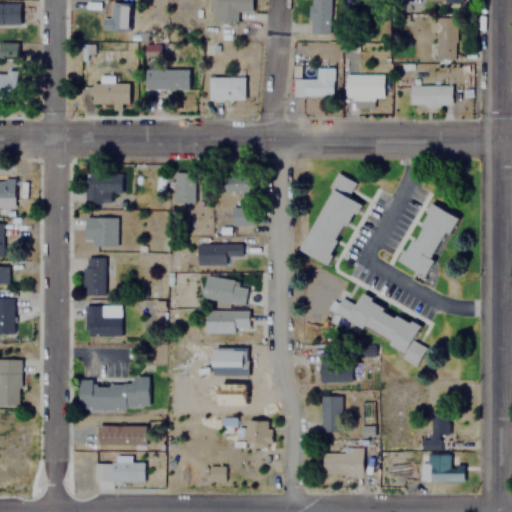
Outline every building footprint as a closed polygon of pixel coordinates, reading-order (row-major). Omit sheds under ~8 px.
[(235,21),(236,11),(250,11),(250,0),(209,0),(209,20),(235,21)] [(328,33),(328,0),(309,0),(309,33),(328,33)] [(18,2),(0,2),(0,25),(18,25),(18,2)] [(127,29),(127,4),(109,4),(109,17),(102,17),(102,29),(127,29)] [(454,17),(432,17),(432,59),(454,59),(454,17)] [(15,41),(0,41),(0,59),(15,59),(15,41)] [(145,56),(162,55),(161,44),(145,44),(145,56)] [(331,67),(314,67),(314,78),(292,78),(292,96),(331,96),(331,67)] [(186,88),(186,68),(146,68),(146,88),(186,88)] [(0,91),(15,91),(16,71),(0,71),(0,91)] [(382,73),(344,73),(344,100),(382,100),(382,73)] [(243,100),(243,76),(207,76),(207,100),(243,100)] [(127,104),(127,82),(99,82),(99,83),(91,83),(91,104),(127,104)] [(408,84),(408,105),(450,105),(450,84),(408,84)] [(193,171),(171,171),(171,202),(193,202),(193,171)] [(332,189),(298,249),(326,265),(361,204),(347,196),(355,182),(336,172),(328,186),(332,189)] [(100,204),(100,193),(119,193),(119,173),(83,173),(83,204),(100,204)] [(0,210),(13,210),(13,177),(0,177),(0,210)] [(220,177),(220,194),(251,194),(251,177),(220,177)] [(399,263),(426,276),(454,215),(428,203),(399,263)] [(231,226),(253,226),(253,206),(231,206),(231,226)] [(115,216),(83,216),(83,246),(115,246),(115,216)] [(196,264),(225,264),(225,256),(240,256),(240,243),(196,243),(196,264)] [(103,257),(81,257),(81,294),(103,294),(103,257)] [(243,304),(246,281),(204,276),(201,298),(243,304)] [(419,326),(359,295),(354,305),(340,297),(332,313),(349,321),(345,329),(357,335),(360,327),(404,350),(399,358),(414,366),(424,347),(411,340),(419,326)] [(0,297),(0,335),(12,335),(12,297),(0,297)] [(82,336),(119,336),(119,316),(108,316),(108,303),(82,303),(82,336)] [(205,332),(247,332),(247,310),(205,310),(205,332)] [(349,381),(349,347),(318,347),(318,382),(349,381)] [(0,358),(0,405),(18,405),(18,358),(0,358)] [(77,381),(77,408),(146,409),(147,381),(77,381)] [(339,395),(319,395),(319,431),(339,431),(339,395)] [(423,448),(438,448),(438,435),(447,435),(447,414),(423,414),(423,448)] [(270,446),(270,420),(246,420),(246,446),(270,446)] [(97,445),(144,445),(144,424),(97,424),(97,445)] [(320,473),(360,473),(360,445),(333,445),(333,451),(320,451),(320,473)] [(448,453),(424,453),(424,480),(462,480),(462,464),(448,464),(448,453)] [(143,461),(94,461),(94,481),(143,481),(143,461)] [(222,481),(222,465),(207,465),(207,481),(222,481)]
